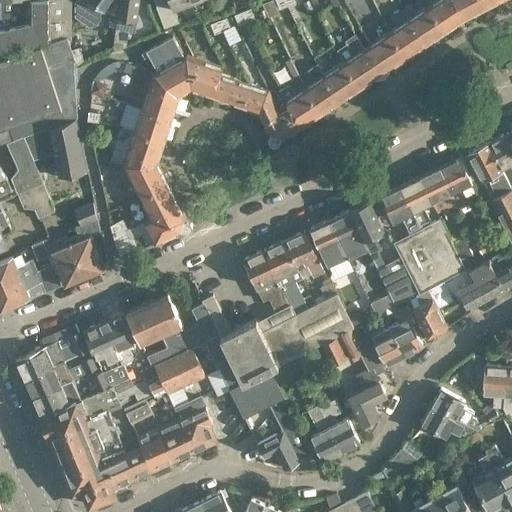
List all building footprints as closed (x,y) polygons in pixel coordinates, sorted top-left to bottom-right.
[(0,0),(0,51),(68,36),(68,37),(72,36),(72,0),(0,0)] [(118,13),(119,0),(76,0),(75,0),(75,15),(89,26),(96,25),(101,17),(101,13),(105,8),(118,13)] [(134,31),(136,18),(138,0),(119,0),(118,13),(113,51),(125,47),(127,30),(134,31)] [(154,0),(164,27),(179,21),(174,7),(192,1),(192,0),(154,0)] [(274,0),(269,0),(262,3),(269,16),(279,12),(274,0)] [(276,0),(280,8),(288,5),(285,0),(276,0)] [(465,18),(454,0),(437,0),(429,6),(446,31),(465,18)] [(454,0),(465,18),(486,7),(483,0),(454,0)] [(418,13),(411,3),(403,8),(426,43),(446,31),(429,6),(418,13)] [(243,11),(247,21),(255,18),(251,8),(243,11)] [(407,56),(426,43),(403,8),(389,18),(396,27),(390,31),(407,56)] [(239,25),(247,21),(243,11),(234,14),(239,25)] [(219,20),(223,30),(231,27),(227,17),(219,20)] [(211,23),(216,33),(223,30),(219,20),(211,23)] [(390,31),(370,44),(387,70),(407,56),(390,31)] [(168,91),(180,95),(193,88),(196,79),(186,59),(192,55),(187,53),(184,55),(173,35),(142,51),(144,57),(149,54),(157,69),(168,91)] [(72,118),(78,116),(75,58),(70,44),(68,37),(68,36),(0,51),(0,142),(6,141),(23,136),(72,118)] [(364,48),(359,39),(348,47),(353,55),(345,61),(362,87),(384,72),(387,70),(370,44),(367,46),(364,48)] [(76,42),(70,44),(75,58),(81,56),(76,42)] [(345,61),(338,51),(326,59),(323,53),(314,59),(316,63),(324,75),(326,73),(342,99),(362,87),(345,61)] [(192,55),(185,59),(186,59),(196,79),(193,88),(214,95),(221,73),(223,65),(192,55)] [(155,71),(127,62),(124,70),(139,75),(130,102),(173,116),(180,95),(168,91),(157,69),(155,71)] [(324,75),(316,63),(307,69),(315,80),(306,86),(323,112),(342,99),(326,73),(324,75)] [(246,105),(253,83),(238,78),(240,71),(223,65),(221,73),(214,95),(246,105)] [(290,107),(302,126),(323,112),(306,86),(299,76),(294,78),(301,90),(296,93),(289,84),(279,88),(283,96),(286,99),(290,107)] [(253,83),(246,105),(259,110),(264,119),(280,111),(274,100),(268,88),(253,83)] [(279,141),(280,138),(302,126),(290,107),(286,99),(283,96),(274,100),(280,111),(264,119),(270,132),(268,138),(270,142),(275,144),(279,141)] [(165,138),(173,116),(130,102),(122,126),(135,130),(136,129),(165,138)] [(88,120),(99,122),(100,112),(89,111),(88,120)] [(72,118),(23,136),(33,159),(54,153),(59,176),(86,170),(75,119),(78,118),(78,116),(72,118)] [(158,161),(165,138),(136,129),(135,130),(126,159),(110,154),(106,165),(124,164),(158,161)] [(511,168),(511,187),(511,188),(511,139),(508,131),(488,142),(500,166),(509,162),(511,168)] [(12,187),(8,178),(7,174),(0,176),(0,199),(18,192),(42,181),(33,159),(23,136),(6,141),(18,169),(11,177),(15,186),(12,187)] [(511,235),(511,188),(500,166),(488,142),(470,151),(483,178),(490,191),(511,235)] [(440,165),(459,205),(469,200),(463,186),(472,182),(460,155),(440,165)] [(158,161),(124,164),(140,196),(168,182),(158,161)] [(449,210),(459,205),(440,165),(421,174),(434,201),(433,201),(438,211),(448,206),(449,210)] [(434,201),(421,174),(401,184),(420,224),(430,219),(424,205),(433,201),(434,201)] [(42,181),(18,192),(24,206),(34,208),(51,201),(42,181)] [(168,182),(140,196),(150,217),(179,202),(168,182)] [(420,224),(401,184),(382,193),(394,218),(402,214),(409,229),(420,224)] [(84,274),(103,267),(90,235),(101,231),(94,200),(75,208),(81,223),(75,226),(78,233),(68,237),(70,243),(84,274)] [(368,245),(366,245),(377,267),(389,293),(394,303),(395,303),(416,293),(420,291),(401,255),(384,264),(378,251),(382,249),(373,232),(382,228),(370,200),(362,203),(359,202),(352,205),(351,208),(351,209),(368,245)] [(51,201),(34,208),(38,217),(55,210),(51,201)] [(144,220),(145,220),(128,229),(123,218),(111,224),(116,244),(123,259),(139,251),(138,250),(142,247),(138,239),(133,241),(132,237),(148,229),(155,243),(182,229),(187,230),(191,228),(193,224),(191,220),(186,218),(179,202),(150,217),(144,220)] [(347,254),(357,249),(366,245),(368,245),(351,209),(331,218),(347,254)] [(427,287),(465,268),(466,267),(461,258),(452,240),(441,217),(394,241),(401,255),(420,291),(427,287)] [(329,263),(338,259),(337,258),(347,254),(331,218),(312,227),(329,263)] [(11,229),(7,219),(0,221),(0,244),(5,243),(1,234),(11,229)] [(482,253),(501,243),(496,231),(491,222),(472,231),(476,241),(482,253)] [(306,230),(286,239),(299,266),(307,262),(312,272),(323,267),(306,230)] [(452,240),(461,258),(472,252),(463,234),(452,240)] [(54,249),(52,246),(54,245),(50,236),(42,239),(49,254),(50,258),(54,257),(65,282),(84,274),(70,243),(54,249)] [(49,254),(42,239),(42,238),(31,243),(38,259),(49,254)] [(316,303),(313,298),(311,293),(304,297),(296,280),(302,277),(303,278),(304,278),(299,266),(286,239),(265,248),(283,286),(284,286),(293,304),(297,313),(316,303)] [(265,248),(244,258),(257,287),(263,300),(269,297),(274,295),(281,309),(293,304),(284,286),(283,286),(265,248)] [(511,259),(509,253),(506,248),(489,258),(504,286),(511,282),(511,259)] [(0,283),(38,268),(33,257),(25,261),(22,252),(0,261),(0,283)] [(469,306),(504,286),(489,258),(488,258),(470,268),(475,278),(471,279),(465,268),(427,287),(432,298),(438,308),(454,300),(457,306),(466,301),(469,306)] [(38,268),(0,283),(0,306),(30,294),(27,287),(42,281),(46,291),(62,284),(53,263),(38,269),(38,268)] [(427,336),(441,329),(440,326),(445,324),(438,308),(432,298),(427,287),(420,291),(416,293),(421,304),(413,308),(427,336)] [(162,332),(167,343),(168,345),(147,354),(152,365),(148,366),(149,367),(156,364),(173,356),(206,340),(219,367),(220,367),(230,387),(243,381),(205,302),(193,308),(200,323),(185,330),(183,323),(168,291),(128,310),(142,340),(153,336),(162,332)] [(320,344),(338,334),(352,328),(355,326),(355,325),(349,313),(339,292),(316,303),(297,313),(293,304),(281,309),(274,295),(269,297),(275,310),(258,318),(258,317),(231,330),(213,293),(203,299),(205,302),(243,381),(272,367),(294,356),(308,349),(320,344)] [(383,308),(394,303),(389,293),(370,302),(372,304),(376,314),(384,310),(383,308)] [(370,302),(349,313),(355,325),(376,314),(372,304),(371,305),(370,302)] [(391,326),(405,353),(423,344),(411,321),(414,319),(407,304),(394,311),(399,322),(391,326)] [(124,363),(134,358),(127,344),(137,340),(124,311),(104,320),(124,363)] [(112,368),(124,363),(104,320),(85,329),(97,357),(106,353),(112,368)] [(383,330),(378,321),(365,327),(370,335),(358,341),(361,347),(369,343),(384,364),(405,353),(391,326),(383,330)] [(338,334),(349,356),(359,351),(363,349),(361,347),(358,341),(352,328),(338,334)] [(79,354),(89,350),(80,331),(71,335),(56,340),(45,345),(46,346),(17,358),(25,377),(65,360),(64,359),(78,352),(79,354)] [(330,365),(349,356),(338,334),(320,344),(330,365)] [(156,364),(160,373),(165,386),(168,392),(219,367),(206,340),(173,356),(156,364)] [(386,369),(384,364),(369,343),(361,347),(363,349),(359,351),(367,367),(355,373),(362,389),(351,395),(364,422),(378,415),(371,401),(386,394),(379,381),(376,374),(386,369)] [(317,368),(308,349),(294,356),(303,372),(304,374),(317,368)] [(92,355),(82,359),(88,372),(98,367),(92,355)] [(272,367),(280,384),(303,372),(294,356),(272,367)] [(73,378),(65,360),(25,377),(33,396),(73,378)] [(507,365),(486,363),(486,364),(480,363),(478,364),(475,366),(475,372),(477,375),(479,375),(485,376),(484,392),(494,393),(493,404),(486,404),(482,407),(485,412),(491,420),(491,421),(502,415),(504,415),(507,365)] [(149,367),(148,366),(141,370),(143,375),(132,381),(133,385),(145,379),(146,379),(160,373),(156,364),(149,367)] [(244,416),(269,404),(285,395),(279,385),(280,384),(272,367),(243,381),(230,387),(244,416)] [(99,389),(109,385),(103,370),(93,374),(99,389)] [(152,392),(165,386),(160,373),(146,379),(152,392)] [(113,384),(113,385),(116,392),(133,385),(132,381),(129,376),(113,384)] [(41,415),(81,397),(73,378),(33,396),(41,415)] [(138,400),(146,397),(152,392),(146,379),(145,379),(133,385),(116,392),(113,385),(101,390),(101,389),(81,397),(41,415),(50,434),(50,433),(51,434),(86,420),(86,419),(109,410),(121,404),(119,399),(134,392),(138,400)] [(476,417),(475,416),(472,414),(474,411),(463,405),(466,400),(441,386),(431,404),(476,429),(480,426),(491,420),(485,412),(476,417)] [(168,414),(176,411),(168,392),(160,396),(168,414)] [(174,405),(178,415),(194,448),(215,439),(208,422),(213,419),(207,406),(201,393),(174,405)] [(285,395),(269,404),(281,429),(257,441),(265,456),(276,451),(284,467),(314,453),(286,397),(285,397),(285,395)] [(342,409),(335,396),(319,404),(342,450),(360,441),(347,416),(338,421),(335,413),(342,409)] [(153,411),(148,401),(146,397),(138,400),(125,407),(131,421),(153,411)] [(154,398),(148,401),(153,411),(153,413),(160,409),(154,398)] [(342,450),(319,404),(318,404),(318,403),(308,409),(319,430),(311,434),(323,459),(342,450)] [(455,439),(460,437),(476,429),(431,404),(422,422),(455,439)] [(58,452),(117,429),(109,410),(86,419),(86,420),(51,434),(58,452)] [(178,415),(158,424),(174,458),(194,448),(178,415)] [(511,437),(511,433),(502,415),(491,421),(488,423),(499,445),(511,437)] [(137,434),(140,441),(142,445),(152,468),(174,458),(158,424),(137,434)] [(66,471),(124,448),(117,429),(58,452),(66,471)] [(480,437),(476,431),(466,437),(469,444),(480,437)] [(127,452),(142,445),(140,441),(124,448),(66,471),(74,491),(82,486),(109,476),(108,474),(131,463),(127,452)] [(487,453),(511,496),(511,495),(511,456),(505,460),(496,443),(486,449),(488,452),(487,453)] [(109,476),(82,486),(90,505),(115,494),(112,486),(152,468),(142,445),(127,452),(131,463),(108,474),(109,476)] [(416,462),(424,459),(403,445),(398,452),(385,467),(390,477),(416,462)] [(511,496),(487,453),(478,458),(485,471),(474,477),(491,507),(493,506),(495,511),(500,511),(508,508),(504,500),(511,496)] [(457,484),(434,497),(442,511),(472,511),(459,487),(468,482),(461,471),(453,477),(457,484)] [(402,488),(392,494),(402,511),(442,511),(434,497),(413,509),(402,488)] [(231,511),(221,490),(202,499),(209,511),(231,511)] [(377,511),(366,490),(353,497),(361,511),(377,511)] [(325,496),(330,509),(342,503),(336,493),(325,496)] [(328,510),(328,511),(361,511),(353,497),(342,503),(330,509),(328,510)] [(209,511),(202,499),(186,507),(187,511),(209,511)] [(284,511),(251,499),(246,511),(284,511)]
